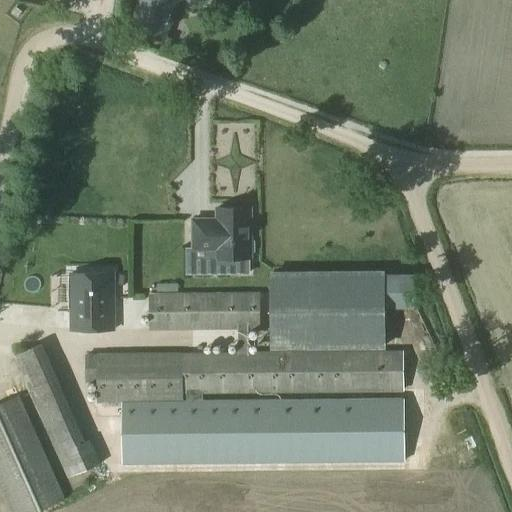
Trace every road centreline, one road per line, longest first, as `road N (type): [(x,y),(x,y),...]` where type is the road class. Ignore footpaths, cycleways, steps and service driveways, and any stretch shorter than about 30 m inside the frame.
road 1 (track): [(96,38),(410,162)]
road 2 (track): [(511,464),(413,191),(410,162)]
